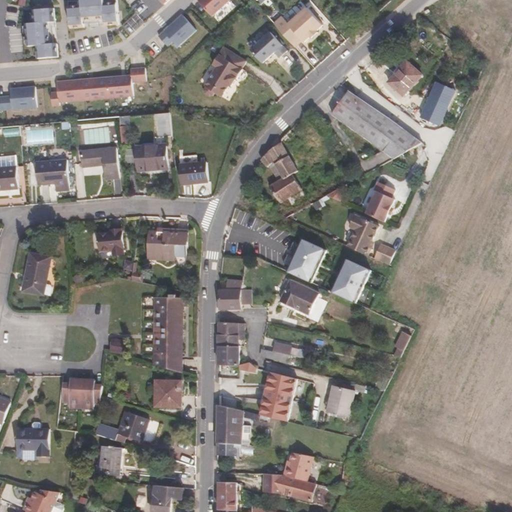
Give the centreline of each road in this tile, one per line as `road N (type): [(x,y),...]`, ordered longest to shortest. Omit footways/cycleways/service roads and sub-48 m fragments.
road 1 (residential): [(203,511),(210,256),(219,218)]
road 2 (residential): [(219,218),(243,168),(281,123),(404,12)]
road 3 (residential): [(219,218),(156,204),(20,220)]
road 4 (residential): [(178,0),(109,52),(2,69)]
